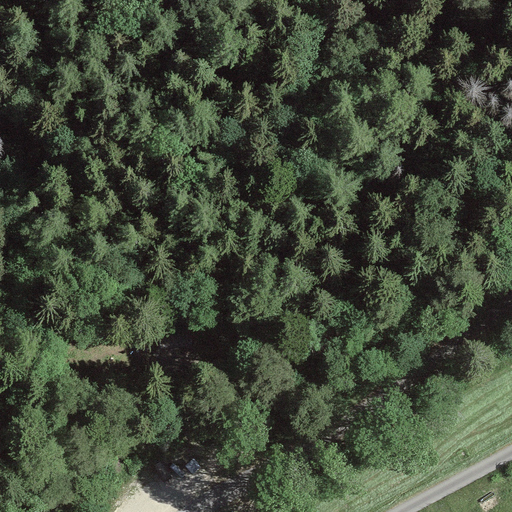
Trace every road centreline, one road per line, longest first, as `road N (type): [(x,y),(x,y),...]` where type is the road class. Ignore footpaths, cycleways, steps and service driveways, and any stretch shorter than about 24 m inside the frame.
road 1 (unclassified): [(511,300),(402,384),(193,511)]
road 2 (unclassified): [(511,452),(399,511)]
